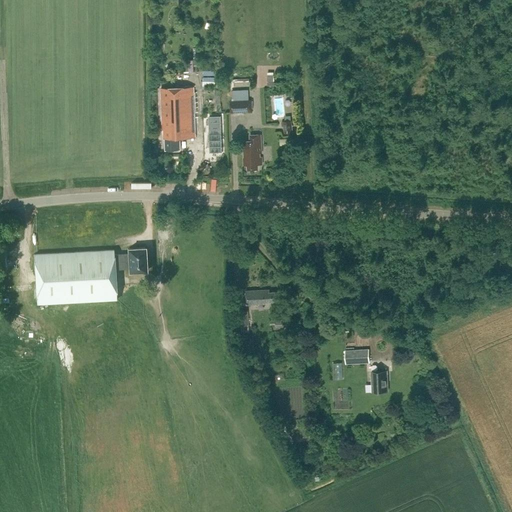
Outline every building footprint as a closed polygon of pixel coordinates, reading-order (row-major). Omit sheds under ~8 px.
[(194,87),(162,88),(163,131),(164,130),(165,138),(167,138),(167,151),(181,150),(181,138),(195,137),(194,87)] [(231,112),(251,112),(251,108),(251,102),(231,103),(231,112)] [(292,120),(283,121),(285,133),(293,132),(292,120)] [(263,164),(262,140),(262,134),(250,135),(251,141),(244,141),(245,165),(249,165),(249,169),(259,169),(259,165),(263,164)] [(18,225),(0,226),(0,234),(19,232),(18,225)] [(114,250),(35,254),(38,304),(117,300),(115,269),(129,268),(130,272),(147,271),(146,248),(128,249),(129,254),(115,255),(114,250)] [(276,291),(270,291),(270,290),(247,291),(247,304),(265,303),(265,302),(277,301),(276,291)] [(249,331),(248,310),(239,311),(240,332),(249,331)] [(289,327),(289,320),(275,320),(271,320),(271,325),(276,325),(276,328),(289,327)] [(250,342),(243,347),(251,356),(258,351),(250,342)] [(346,364),(370,362),(369,348),(345,349),(346,364)] [(344,377),(343,361),(334,361),(335,378),(344,377)] [(373,392),(389,391),(388,370),(372,371),(373,392)]
